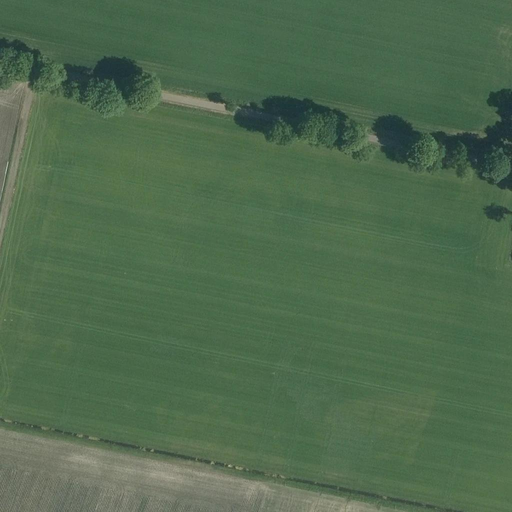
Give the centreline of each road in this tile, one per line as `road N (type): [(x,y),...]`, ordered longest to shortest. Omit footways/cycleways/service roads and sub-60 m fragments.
road 1 (track): [(511,168),(0,62)]
road 2 (track): [(33,69),(0,228)]
